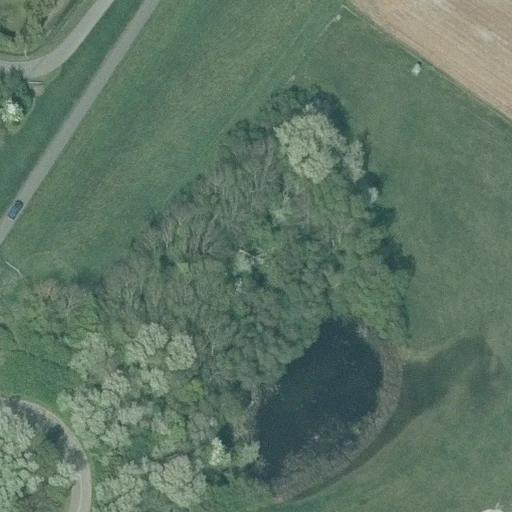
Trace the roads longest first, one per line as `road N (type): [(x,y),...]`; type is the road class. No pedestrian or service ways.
road 1 (unclassified): [(0,233),(153,0)]
road 2 (residential): [(0,72),(44,72),(107,0)]
